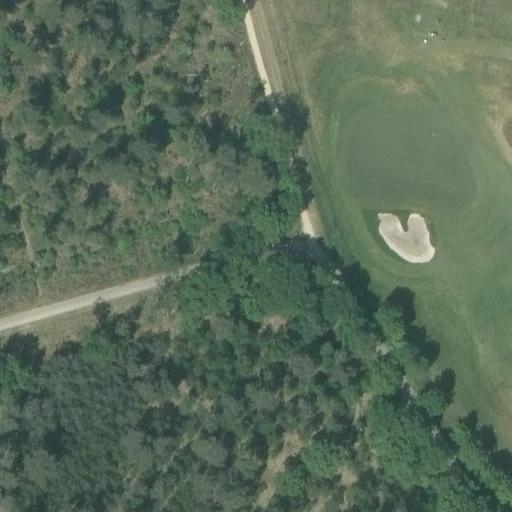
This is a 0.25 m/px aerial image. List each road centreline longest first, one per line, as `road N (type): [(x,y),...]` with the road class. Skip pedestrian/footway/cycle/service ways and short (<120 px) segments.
road 1 (track): [(317,255),(0,334)]
road 2 (unclassified): [(477,511),(317,255)]
road 3 (track): [(317,255),(253,0)]
